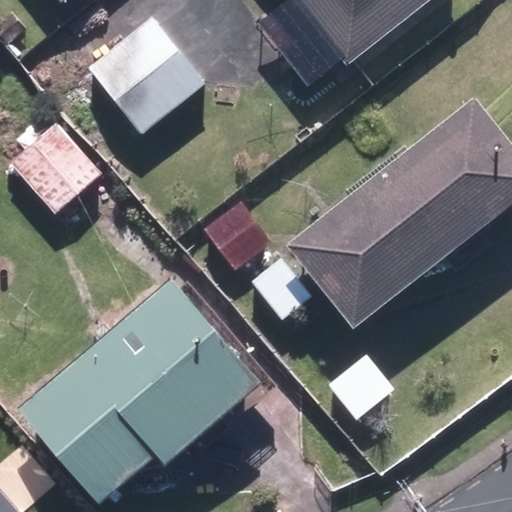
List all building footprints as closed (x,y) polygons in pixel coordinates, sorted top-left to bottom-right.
[(330,0),(368,44),(420,0),(330,0)] [(144,141),(206,86),(150,23),(87,78),(144,141)] [(511,195),(511,149),(484,114),(317,241),(367,306),(511,195)] [(266,359),(191,276),(53,400),(128,483),(266,359)] [(16,511),(0,493),(0,511),(16,511)]
